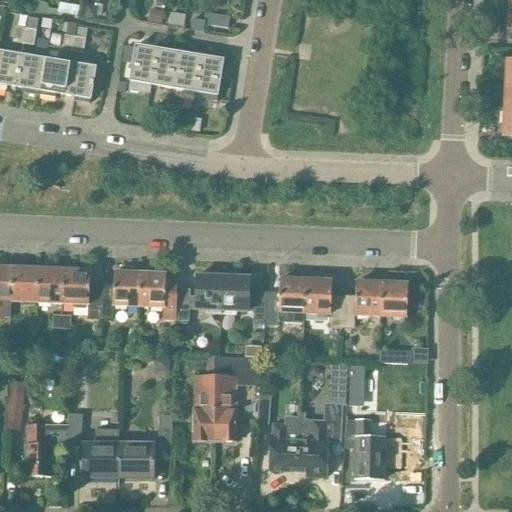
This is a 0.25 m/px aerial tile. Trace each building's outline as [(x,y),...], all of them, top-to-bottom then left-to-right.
[(81,7),(79,21),(94,23),(96,10),(81,7)] [(148,23),(161,25),(163,12),(150,10),(148,23)] [(185,16),(171,14),(170,25),(183,27),(185,16)] [(208,16),(207,20),(206,28),(228,32),(230,20),(208,16)] [(26,31),(25,31),(23,45),(34,47),(38,21),(28,19),(26,31)] [(203,32),(205,21),(193,19),(191,30),(203,32)] [(75,39),(77,25),(67,23),(63,52),(72,54),(75,39)] [(16,29),(13,44),(23,45),(25,31),(16,29)] [(75,39),(72,54),(83,56),(86,41),(75,39)] [(129,83),(152,87),(158,51),(135,47),(129,83)] [(179,55),(158,51),(152,87),(173,90),(179,55)] [(15,88),(21,56),(0,52),(0,89),(6,91),(7,87),(15,88)] [(173,90),(195,94),(201,58),(179,55),(173,90)] [(25,94),(40,96),(46,60),(21,56),(15,88),(25,90),(25,94)] [(195,94),(218,98),(224,62),(201,58),(195,94)] [(65,96),(70,64),(46,60),(40,96),(56,99),(56,95),(65,96)] [(94,68),(70,64),(65,96),(74,98),(74,102),(90,104),(96,69),(94,68)] [(511,112),(511,86),(505,86),(503,112),(511,112)] [(172,101),(171,110),(180,111),(181,102),(172,101)] [(511,112),(503,112),(502,138),(511,138),(511,112)] [(192,119),(190,132),(199,133),(201,120),(192,119)] [(0,302),(1,303),(1,317),(12,318),(12,303),(13,270),(0,269),(0,302)] [(39,271),(13,270),(12,303),(37,304),(39,272),(39,271)] [(64,272),(39,272),(37,304),(63,305),(64,272)] [(64,272),(63,305),(88,307),(88,310),(99,311),(98,319),(101,319),(102,288),(90,288),(91,273),(64,272)] [(114,289),(102,288),(101,319),(112,320),(113,307),(138,309),(140,275),(114,274),(114,289)] [(166,276),(140,275),(138,309),(163,310),(163,323),(176,323),(178,292),(178,283),(166,282),(166,276)] [(188,324),(188,312),(221,313),(222,280),(196,279),(195,299),(189,299),(189,292),(178,292),(176,323),(188,324)] [(249,281),(222,280),(221,313),(254,315),(253,327),(265,327),(267,296),(255,295),(254,303),(248,302),(249,281)] [(303,326),(304,317),(305,283),(280,282),(279,296),(267,296),(265,327),(278,328),(279,325),(303,326)] [(331,285),(305,283),(304,317),(330,318),(329,331),(341,331),(343,299),(331,298),(331,285)] [(354,319),(380,320),(382,287),(355,285),(355,299),(343,299),(341,331),(354,332),(354,319)] [(421,288),(382,287),(380,320),(406,321),(406,310),(420,311),(421,288)] [(63,330),(63,317),(54,317),(53,329),(63,330)] [(63,317),(63,330),(72,330),(73,318),(63,317)] [(74,382),(77,352),(61,351),(59,381),(74,382)] [(379,353),(378,365),(410,367),(411,354),(379,353)] [(215,379),(214,445),(215,445),(236,445),(236,412),(235,412),(235,388),(260,388),(262,359),(215,359),(215,379)] [(329,367),(329,376),(348,377),(348,367),(329,367)] [(349,399),(363,399),(363,368),(350,368),(349,399)] [(194,445),(214,445),(215,379),(194,379),(194,445)] [(10,388),(6,434),(19,434),(22,389),(10,388)] [(259,398),(257,426),(268,427),(270,399),(259,398)] [(299,428),(299,442),(298,474),(306,474),(306,478),(326,478),(327,445),(342,445),(342,405),(324,405),(324,422),(305,422),(305,415),(299,415),(299,419),(299,428)] [(69,426),(67,449),(80,451),(83,418),(70,416),(69,426)] [(269,473),(298,474),(299,442),(299,428),(299,419),(285,419),(285,427),(273,427),(272,437),(270,437),(269,473)] [(158,453),(171,453),(172,420),(159,420),(158,453)] [(356,421),(354,481),(384,481),(385,439),(370,438),(371,421),(356,421)] [(51,448),(67,449),(69,426),(27,426),(27,447),(26,447),(26,480),(51,480),(51,448)] [(95,433),(95,447),(85,447),(85,481),(119,481),(120,447),(120,434),(95,433)] [(154,448),(120,447),(119,481),(154,482),(154,448)]
